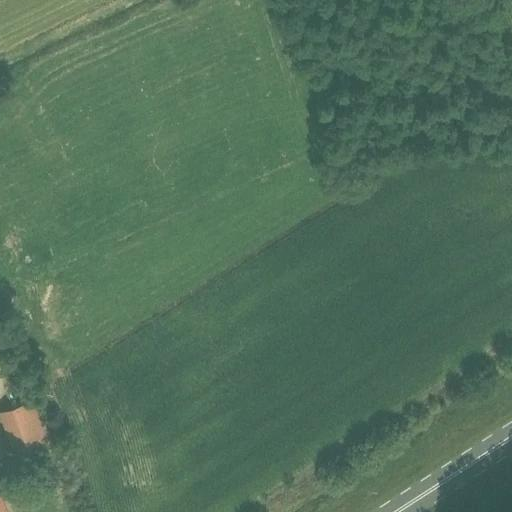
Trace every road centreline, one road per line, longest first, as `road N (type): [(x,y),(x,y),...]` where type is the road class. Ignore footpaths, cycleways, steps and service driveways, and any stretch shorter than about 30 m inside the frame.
road 1 (track): [(260,511),(511,352)]
road 2 (primary): [(396,511),(511,436)]
